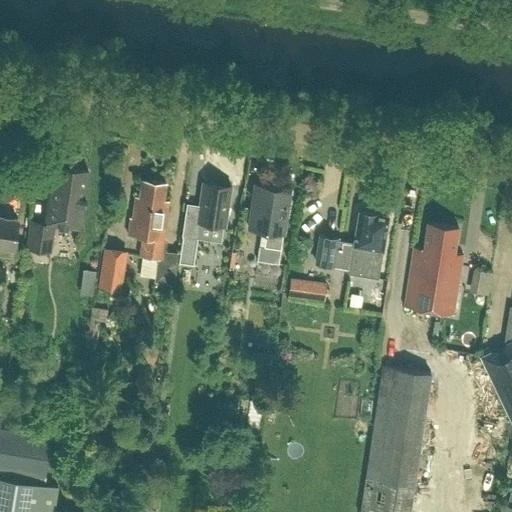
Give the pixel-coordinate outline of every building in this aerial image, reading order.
[(53,163),(44,219),(30,217),(25,246),(50,250),(54,222),(79,226),(89,169),(53,163)] [(177,251),(162,249),(161,249),(167,205),(162,204),(166,181),(141,177),(138,200),(134,200),(132,216),(130,216),(127,232),(141,235),(139,254),(157,257),(154,279),(173,282),(177,251)] [(224,224),(230,184),(204,180),(198,220),(224,224)] [(282,231),(289,186),(255,181),(248,226),(282,231)] [(320,233),(316,261),(333,264),(349,266),(349,271),(378,275),(380,263),(382,248),(387,213),(358,209),(353,244),(353,245),(337,243),(338,236),(320,233)] [(0,252),(11,254),(17,215),(0,212),(0,252)] [(453,310),(462,253),(453,251),(458,224),(426,219),(422,246),(413,245),(404,303),(453,310)] [(192,261),(196,236),(183,234),(179,259),(192,261)] [(280,249),(259,245),(257,260),(278,263),(280,249)] [(104,246),(98,286),(118,289),(124,249),(104,246)] [(82,268),(79,293),(91,294),(94,270),(82,268)] [(290,278),(288,295),(323,299),(325,283),(290,278)] [(511,304),(509,304),(504,336),(505,336),(505,341),(478,353),(511,423),(511,422),(511,304)] [(411,511),(433,368),(385,361),(362,511),(411,511)] [(242,438),(257,440),(263,401),(249,399),(242,438)] [(51,511),(57,484),(0,474),(0,511),(51,511)]
